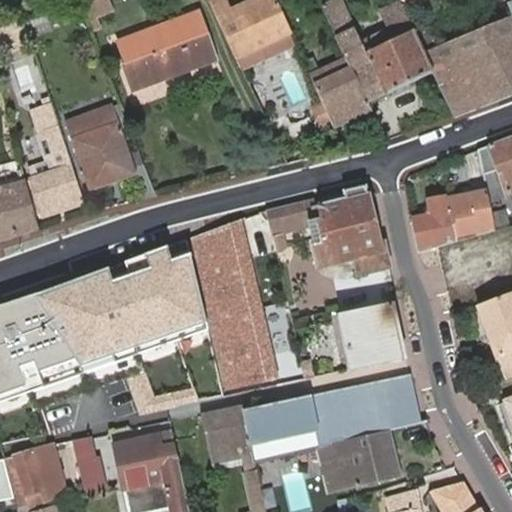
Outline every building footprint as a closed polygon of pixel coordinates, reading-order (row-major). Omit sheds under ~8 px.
[(257,0),(219,16),(237,55),(292,30),(277,0),(257,0)] [(343,0),(332,0),(324,4),(349,57),(370,102),(433,72),(422,50),(401,3),(400,0),(382,9),(391,28),(369,38),(361,22),(356,24),(343,0)] [(413,0),(407,0),(401,3),(422,50),(434,45),(413,0)] [(31,12),(41,10),(44,10),(42,3),(40,4),(29,6),(31,12)] [(88,13),(85,3),(50,13),(54,22),(88,13)] [(433,72),(454,114),(511,92),(511,15),(434,45),(422,50),(433,72)] [(151,82),(213,60),(194,18),(188,20),(188,18),(129,40),(134,58),(145,54),(147,57),(126,64),(135,90),(151,82)] [(0,50),(35,40),(29,20),(0,28),(0,50)] [(298,44),(292,30),(237,55),(244,69),(298,44)] [(316,56),(306,60),(312,74),(323,70),(316,56)] [(312,74),(337,127),(374,110),(370,102),(349,57),(323,70),(312,74)] [(217,68),(213,60),(151,82),(135,90),(137,95),(217,68)] [(73,168),(76,167),(53,94),(39,99),(60,170),(34,178),(44,214),(83,202),(73,168)] [(136,176),(144,199),(157,195),(145,163),(135,166),(114,106),(69,121),(91,191),(136,176)] [(511,136),(479,148),(485,174),(499,170),(508,193),(511,191),(511,136)] [(0,240),(41,228),(26,180),(10,184),(9,180),(0,182),(0,240)] [(312,200),(267,212),(272,233),(318,222),(322,241),(312,244),(317,264),(355,257),(358,274),(391,268),(386,241),(380,242),(365,187),(343,192),(343,194),(334,197),(335,199),(320,202),(320,203),(312,205),(312,200)] [(488,191),(448,199),(457,241),(477,236),(475,225),(494,221),(488,191)] [(427,216),(411,218),(419,252),(438,247),(457,241),(448,199),(447,196),(427,200),(429,210),(427,216)] [(239,220),(192,238),(208,312),(229,389),(274,379),(263,326),(250,270),(239,220)] [(110,268),(0,304),(0,408),(27,399),(31,412),(146,374),(141,359),(208,336),(191,256),(175,262),(168,248),(130,261),(135,277),(115,284),(110,268)] [(511,292),(478,305),(505,381),(511,378),(511,292)] [(341,315),(352,369),(405,358),(394,305),(341,315)] [(285,330),(288,350),(298,348),(294,327),(285,330)] [(288,350),(295,382),(306,380),(302,363),(298,348),(288,350)] [(302,363),(306,380),(312,378),(310,361),(302,363)] [(409,378),(244,413),(255,462),(318,447),(326,445),(346,441),(391,430),(421,423),(409,378)] [(244,413),(243,406),(200,415),(211,466),(243,460),(254,511),(265,511),(265,508),(261,489),(255,462),(244,413)] [(346,441),(356,487),(402,477),(391,430),(346,441)] [(189,511),(188,506),(172,432),(114,446),(123,491),(126,511),(166,511),(170,511),(189,511)] [(87,452),(85,440),(73,442),(76,455),(87,452)] [(346,441),(326,445),(336,492),(356,487),(346,441)] [(53,488),(42,450),(14,456),(29,506),(44,502),(40,491),(53,488)] [(87,452),(76,455),(79,466),(85,493),(97,491),(87,452)] [(14,456),(4,459),(5,461),(16,498),(25,495),(14,456)] [(0,461),(0,501),(16,498),(5,461),(0,461)] [(72,474),(80,473),(79,466),(70,468),(72,474)] [(295,472),(283,474),(287,496),(299,494),(295,472)] [(482,511),(465,481),(433,490),(444,511),(482,511)] [(272,487),(261,489),(265,508),(276,506),(272,487)] [(420,511),(417,491),(389,500),(390,511),(420,511)]
